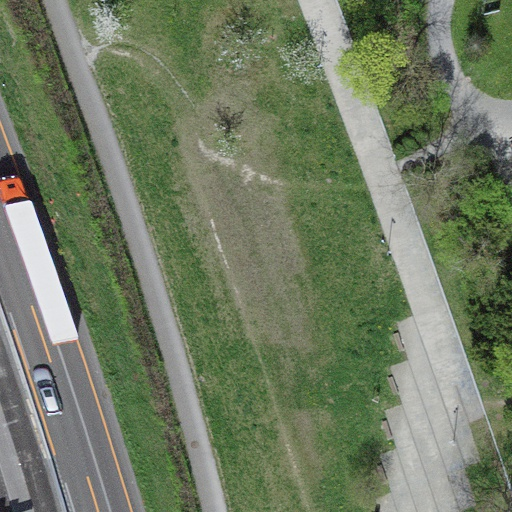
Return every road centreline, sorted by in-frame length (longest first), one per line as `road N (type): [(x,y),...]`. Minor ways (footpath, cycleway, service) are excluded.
road 1 (motorway): [(73,511),(0,285)]
road 2 (track): [(511,107),(477,100),(451,75),(440,49),(440,0)]
